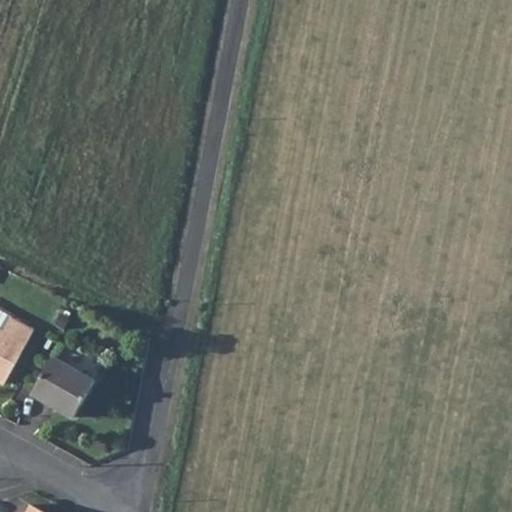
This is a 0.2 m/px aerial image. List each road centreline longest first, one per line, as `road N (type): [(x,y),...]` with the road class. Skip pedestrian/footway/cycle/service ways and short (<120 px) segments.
road 1 (unclassified): [(144,508),(244,0)]
road 2 (residential): [(144,508),(0,445)]
